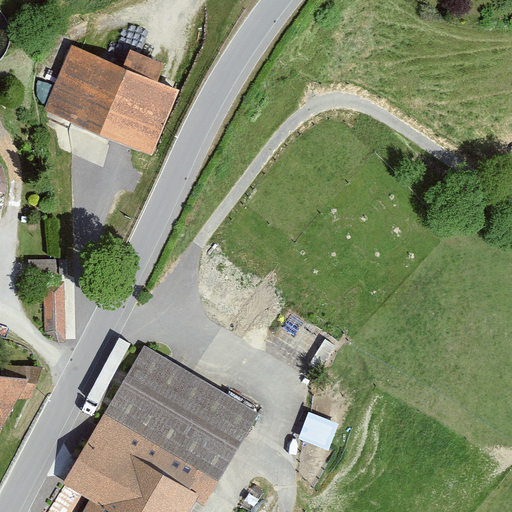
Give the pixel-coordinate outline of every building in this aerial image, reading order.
[(182,91),(72,46),(44,112),(153,158),(182,91)] [(65,282),(43,283),(46,335),(59,342),(64,342),(65,282)] [(255,413),(145,349),(108,412),(219,477),(255,413)] [(3,381),(0,380),(0,417),(14,395),(29,396),(38,371),(4,369),(3,381)] [(329,445),(336,417),(304,410),(297,438),(329,445)] [(219,477),(108,412),(49,511),(69,511),(82,491),(97,499),(89,511),(183,511),(194,495),(205,501),(219,477)]
